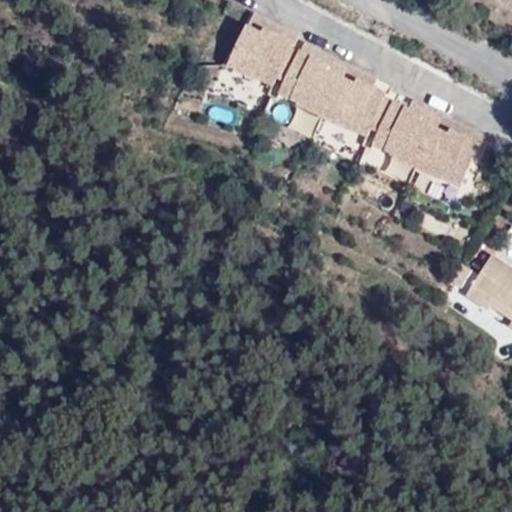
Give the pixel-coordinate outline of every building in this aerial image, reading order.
[(245,13),(228,67),(278,83),(295,29),(245,13)] [(462,184),(486,126),(295,50),(276,96),(371,134),(366,146),(462,184)] [(310,134),(318,114),(299,106),(290,126),(310,134)] [(373,145),(365,161),(400,178),(408,162),(373,145)] [(464,291),(511,322),(511,263),(491,250),(464,291)]
